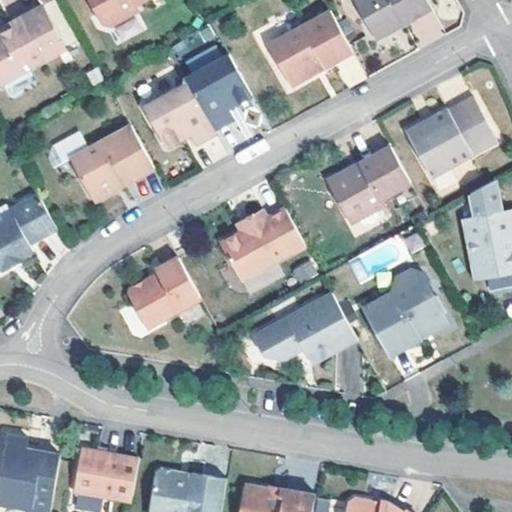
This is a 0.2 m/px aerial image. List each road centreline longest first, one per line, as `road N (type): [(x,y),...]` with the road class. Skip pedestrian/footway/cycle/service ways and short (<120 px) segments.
road 1 (residential): [(30,366),(53,300),(110,240),(496,28)]
road 2 (residential): [(30,366),(106,403),(415,458),(511,466)]
